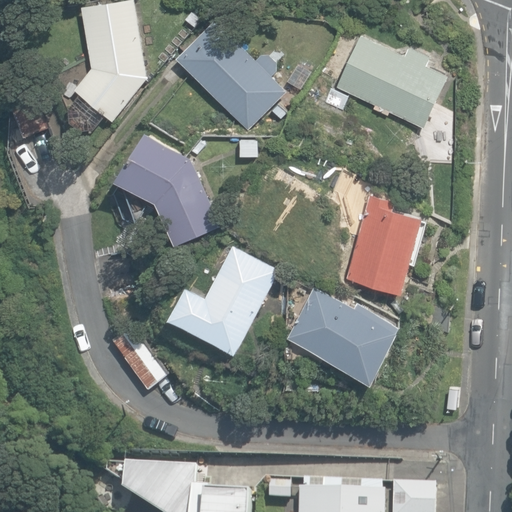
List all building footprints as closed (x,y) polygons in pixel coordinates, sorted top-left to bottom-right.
[(73,120),(83,129),(96,128),(107,114),(116,120),(150,78),(137,0),(122,0),(84,5),(93,65),(77,89),(83,94),(71,107),(73,120)] [(187,18),(192,22),(198,16),(193,12),(187,18)] [(179,57),(249,129),(289,90),(274,75),(277,71),(277,62),(270,55),(262,55),(258,58),(230,31),(234,28),(225,23),(224,24),(219,18),(179,57)] [(391,110),(425,126),(451,74),(429,63),(433,55),(411,45),(408,53),(364,32),(339,85),(377,103),(375,106),(390,113),(391,110)] [(15,104),(26,136),(51,127),(38,95),(15,104)] [(283,118),(289,111),(279,102),(273,109),(283,118)] [(158,201),(177,244),(223,224),(193,155),(150,128),(120,177),(158,201)] [(260,155),(260,138),(242,138),(242,155),(260,155)] [(349,276),(404,292),(426,215),(394,207),(396,199),(371,193),(349,276)] [(171,318),(238,353),(282,268),(235,243),(207,295),(188,286),(171,318)] [(289,337),(376,380),(402,328),(370,312),(370,310),(361,306),(360,307),(316,284),(289,337)] [(429,326),(451,332),(452,306),(433,305),(429,326)] [(114,339),(151,387),(171,372),(134,325),(114,339)] [(449,408),(462,408),(463,391),(450,391),(449,408)] [(197,484),(199,464),(127,461),(127,489),(158,511),(252,511),(252,491),(210,486),(210,484),(197,484)] [(384,489),(384,479),(305,477),(305,488),(301,487),(300,511),(387,511),(388,489),(384,489)] [(394,481),(394,511),(436,511),(437,481),(394,481)]
